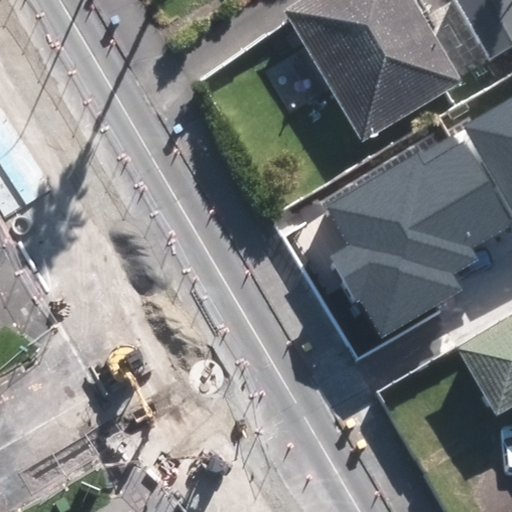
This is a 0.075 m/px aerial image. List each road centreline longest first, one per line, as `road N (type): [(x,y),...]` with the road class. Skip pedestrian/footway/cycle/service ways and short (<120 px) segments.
road 1 (secondary): [(0,22),(186,341)]
road 2 (residential): [(186,341),(0,449)]
road 3 (secondary): [(186,341),(286,511)]
